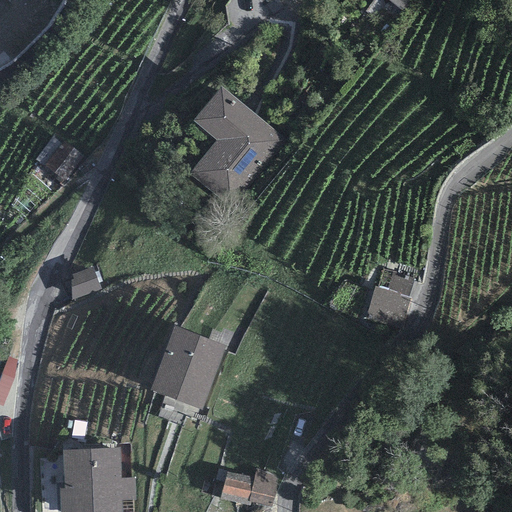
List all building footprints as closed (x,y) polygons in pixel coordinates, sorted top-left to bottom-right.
[(0,0),(0,36),(3,39),(21,19),(0,0)] [(235,0),(232,6),(249,16),(259,0),(235,0)] [(384,0),(405,14),(409,0),(384,0)] [(284,140),(221,88),(192,123),(216,142),(189,174),(229,207),(284,140)] [(84,156),(65,142),(44,168),(63,183),(84,156)] [(92,269),(72,277),(71,300),(101,290),(92,269)] [(388,292),(374,288),(365,318),(401,329),(415,279),(393,273),(388,292)] [(226,347),(174,328),(150,392),(202,411),(226,347)] [(18,363),(6,358),(0,375),(0,406),(1,407),(18,363)] [(119,449),(61,452),(63,491),(59,491),(60,511),(121,511),(121,502),(134,501),(133,478),(121,479),(119,449)] [(253,479),(227,473),(221,497),(250,504),(250,502),(270,507),(278,475),(255,469),(253,479)]
